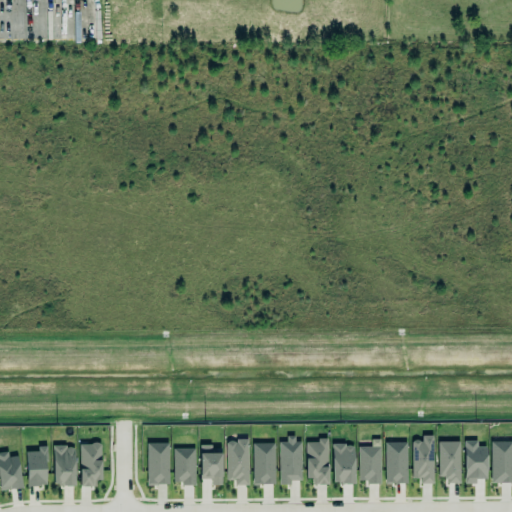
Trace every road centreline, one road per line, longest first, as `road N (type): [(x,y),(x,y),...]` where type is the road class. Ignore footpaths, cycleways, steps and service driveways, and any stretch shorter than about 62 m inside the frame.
road 1 (track): [(0,364),(511,358)]
road 2 (residential): [(31,511),(511,507)]
